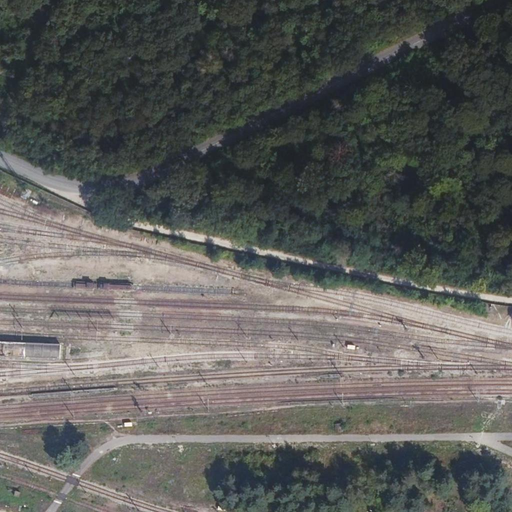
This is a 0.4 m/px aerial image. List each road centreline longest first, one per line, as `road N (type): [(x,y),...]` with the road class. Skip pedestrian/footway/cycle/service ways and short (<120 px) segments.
road 1 (tertiary): [(492,0),(131,181),(68,186),(0,158)]
road 2 (track): [(68,186),(167,227),(511,297)]
road 3 (track): [(58,0),(0,136)]
